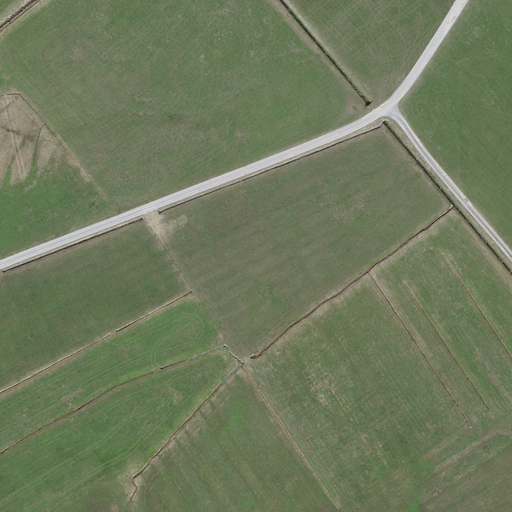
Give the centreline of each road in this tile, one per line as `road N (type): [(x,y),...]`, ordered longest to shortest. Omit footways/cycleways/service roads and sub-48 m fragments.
road 1 (track): [(463,0),(383,114),(0,266)]
road 2 (track): [(389,107),(511,252)]
road 3 (track): [(144,210),(248,364)]
